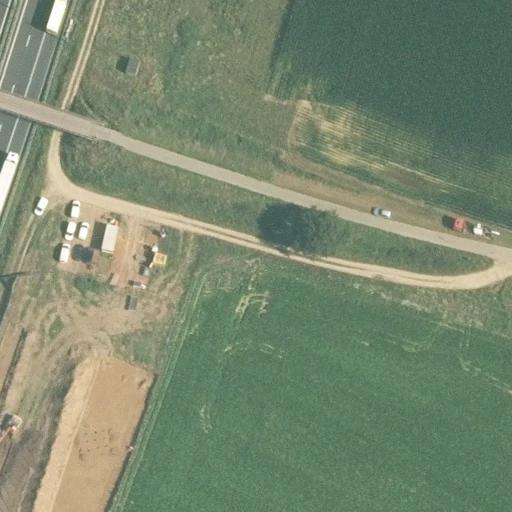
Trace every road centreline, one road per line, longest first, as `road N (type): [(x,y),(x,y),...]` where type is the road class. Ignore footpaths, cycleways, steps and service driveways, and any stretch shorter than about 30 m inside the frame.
road 1 (track): [(102,0),(54,156),(55,173),(71,193),(431,285),(474,285),(511,258)]
road 2 (unknown): [(511,258),(349,217),(0,102)]
road 3 (unknown): [(77,80),(262,142)]
road 4 (motorway): [(0,143),(47,0)]
road 5 (track): [(68,190),(44,203),(0,318)]
